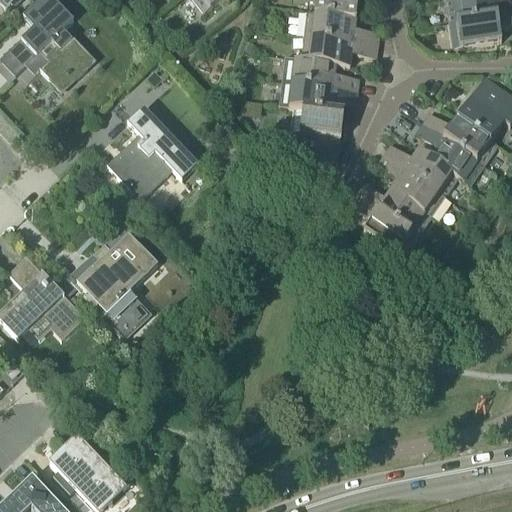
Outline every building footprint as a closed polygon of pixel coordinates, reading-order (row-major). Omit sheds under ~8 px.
[(0,0),(0,9),(5,15),(21,0),(0,0)] [(32,32),(22,42),(0,62),(0,63),(16,80),(33,64),(41,72),(39,75),(54,91),(66,80),(68,82),(71,79),(75,84),(87,73),(78,63),(84,58),(62,35),(72,26),(48,0),(44,0),(22,21),(32,32)] [(189,0),(203,18),(226,0),(189,0)] [(316,0),(314,18),(314,19),(355,24),(358,0),(316,0)] [(401,0),(403,10),(414,8),(413,0),(401,0)] [(479,0),(445,5),(448,29),(511,19),(511,6),(494,9),(492,0),(479,0)] [(307,17),(304,42),(377,51),(378,39),(353,36),(355,24),(314,19),(314,18),(307,17)] [(511,19),(448,29),(452,53),(500,46),(498,34),(511,32),(511,19)] [(304,42),(301,65),(301,66),(335,70),(334,71),(349,73),(350,61),(375,64),(377,51),(304,42)] [(294,64),(290,88),(356,97),(358,85),(333,81),(334,71),(335,70),(301,66),(301,65),(294,64)] [(146,83),(154,91),(161,84),(153,76),(146,83)] [(511,102),(484,83),(456,124),(490,147),(491,147),(503,128),(509,132),(511,127),(511,102)] [(287,113),(294,114),(295,113),(328,118),(329,117),(330,106),(355,110),(356,97),(290,88),(287,113)] [(197,171),(171,143),(143,113),(126,129),(139,143),(108,172),(107,170),(106,171),(140,207),(141,207),(140,206),(153,194),(149,190),(168,173),(181,186),(197,171)] [(291,138),(310,140),(308,152),(313,153),(311,166),(336,169),(343,119),(329,117),(328,118),(295,113),(294,114),(291,138)] [(429,119),(422,130),(482,171),(497,150),(491,147),(490,147),(456,124),(450,133),(429,119)] [(435,154),(430,163),(429,164),(457,183),(456,184),(468,192),(482,171),(422,130),(415,140),(435,154)] [(390,151),(383,161),(443,203),(456,184),(457,183),(429,164),(430,163),(418,155),(411,165),(390,151)] [(396,186),(390,195),(430,223),(443,203),(383,161),(376,172),(396,186)] [(511,190),(504,185),(501,189),(501,198),(500,200),(506,204),(511,195),(511,190)] [(363,190),(356,201),(416,242),(430,223),(390,195),(384,205),(363,190)] [(416,242),(356,201),(349,211),(369,225),(363,235),(403,263),(416,242)] [(76,289),(94,308),(90,311),(123,346),(151,320),(130,298),(157,272),(127,241),(123,245),(123,246),(106,261),(105,262),(103,263),(76,289)] [(7,279),(24,296),(25,298),(0,321),(0,328),(17,346),(18,346),(17,345),(28,335),(38,345),(54,329),(66,341),(84,324),(25,262),(7,279)] [(129,489),(89,447),(85,451),(76,442),(74,443),(76,445),(68,453),(61,459),(64,462),(64,463),(56,471),(55,471),(51,467),(49,469),(57,477),(52,482),(69,500),(75,494),(91,511),(103,511),(107,509),(108,510),(111,506),(111,505),(125,492),(129,489)] [(59,511),(31,482),(0,511),(59,511)]
